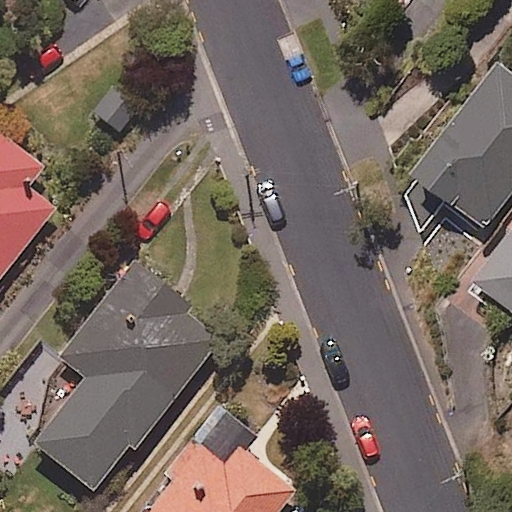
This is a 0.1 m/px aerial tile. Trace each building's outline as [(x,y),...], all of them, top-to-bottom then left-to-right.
[(511,203),(511,71),(505,66),(421,179),(491,232),(511,203)] [(137,114),(102,93),(83,125),(118,146),(137,114)] [(0,137),(0,285),(56,215),(28,193),(45,173),(13,148),(0,137)] [(511,243),(478,289),(511,314),(511,243)] [(191,314),(134,269),(61,364),(87,385),(35,453),(94,498),(130,452),(135,456),(218,348),(184,323),(191,314)] [(258,444),(219,414),(166,484),(173,490),(155,511),(283,511),(295,497),(246,459),(258,444)]
